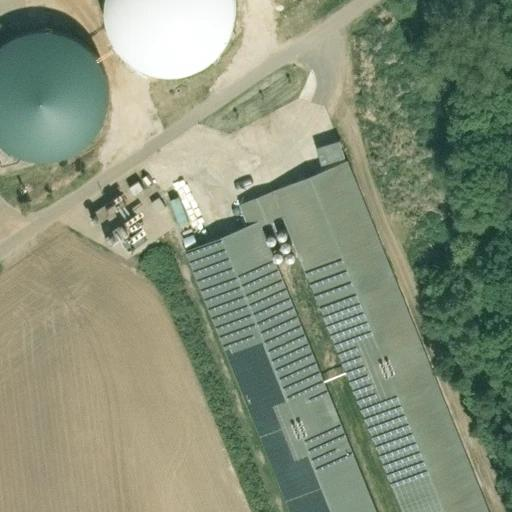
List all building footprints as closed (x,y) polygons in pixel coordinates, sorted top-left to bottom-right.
[(0,148),(10,155),(25,160),(41,161),(56,158),(71,152),(83,142),(93,130),(100,116),(103,101),(102,85),(98,70),(90,56),(79,45),(65,37),(50,32),(35,31),(19,33),(5,40),(0,43),(0,148)] [(442,165),(443,137),(424,137),(424,165),(442,165)] [(339,164),(328,139),(311,147),(321,171),(339,164)] [(272,191),(401,511),(488,511),(347,161),(339,164),(321,171),(272,191)] [(94,206),(105,245),(133,237),(131,230),(137,228),(128,197),(94,206)] [(375,511),(259,219),(184,249),(288,511),(375,511)]
